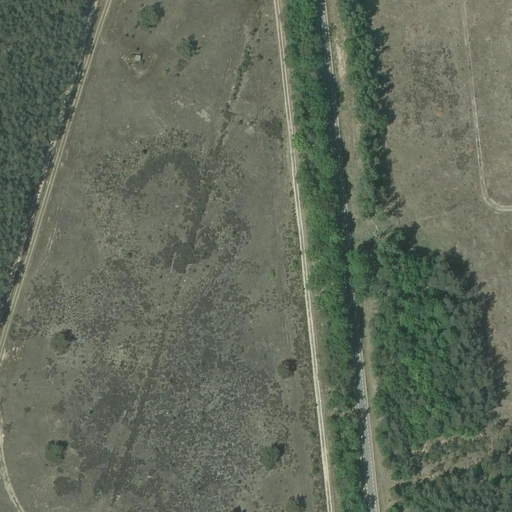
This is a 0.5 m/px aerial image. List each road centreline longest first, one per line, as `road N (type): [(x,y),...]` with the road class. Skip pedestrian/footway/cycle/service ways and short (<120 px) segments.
road 1 (secondary): [(374,511),(320,0)]
road 2 (track): [(0,316),(93,0)]
